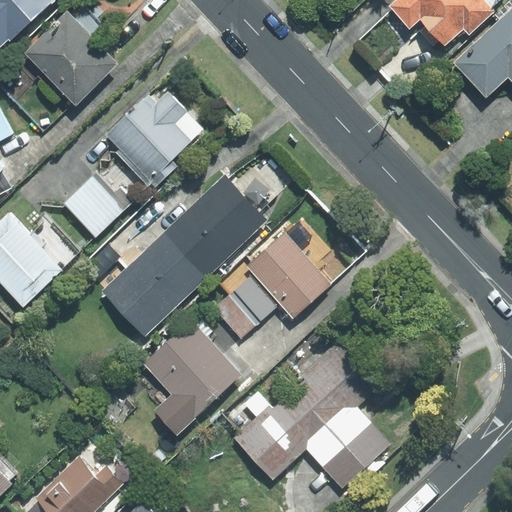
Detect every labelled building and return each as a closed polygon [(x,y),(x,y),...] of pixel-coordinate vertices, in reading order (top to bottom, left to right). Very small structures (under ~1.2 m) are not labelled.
[(0,0),(0,47),(8,40),(10,41),(54,0),(0,0)] [(396,0),(390,6),(410,26),(420,17),(445,43),(463,27),(469,33),(494,11),(491,9),(500,0),(396,0)] [(500,20),(454,63),(486,97),(508,77),(511,80),(511,0),(496,15),(500,20)] [(68,13),(26,53),(76,104),(117,64),(90,37),(102,25),(81,5),(70,15),(68,13)] [(136,109),(129,115),(128,114),(107,134),(120,149),(116,152),(147,186),(151,182),(155,187),(178,166),(172,160),(206,129),(170,91),(156,103),(148,94),(134,107),(136,109)] [(0,138),(13,132),(0,108),(0,138)] [(95,237),(133,202),(120,188),(114,193),(96,173),(64,203),(95,237)] [(207,277),(267,221),(225,176),(164,232),(207,277)] [(10,212),(0,221),(0,281),(24,306),(79,253),(42,214),(35,221),(40,226),(31,234),(10,212)] [(103,291),(145,336),(207,277),(164,232),(103,291)] [(286,233),(247,266),(293,317),(331,284),(286,233)] [(241,338),(278,305),(250,275),(214,308),(241,338)] [(156,410),(177,433),(240,375),(189,320),(143,363),(172,395),(156,410)] [(277,406),(261,389),(247,403),(258,416),(237,435),(278,480),(311,449),(347,488),(396,443),(360,404),(382,384),(341,340),(306,372),(310,376),(277,406)] [(93,511),(123,484),(106,466),(96,476),(79,458),(38,498),(40,500),(51,511),(93,511)] [(0,493),(10,484),(8,482),(15,475),(0,459),(0,493)] [(51,511),(40,500),(27,511),(51,511)] [(148,511),(140,503),(130,511),(148,511)]
